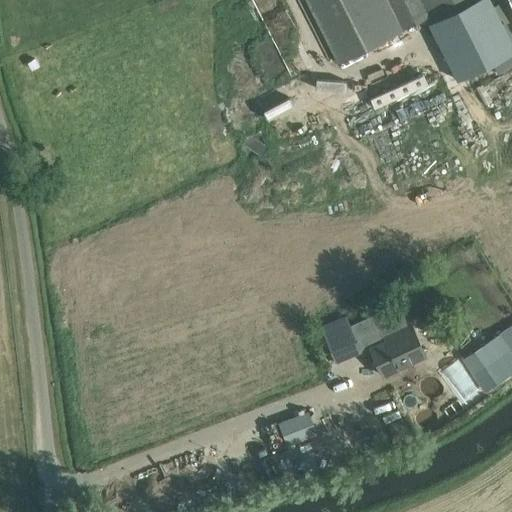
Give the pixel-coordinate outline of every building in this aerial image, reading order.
[(305,0),(338,64),(403,32),(387,0),(305,0)] [(511,44),(492,4),(489,0),(416,0),(434,33),(458,81),(511,54),(511,44)] [(401,286),(394,289),(397,297),(405,293),(401,286)] [(511,302),(502,308),(509,319),(511,316),(511,302)] [(374,315),(350,325),(361,352),(371,348),(372,351),(383,374),(424,355),(415,337),(413,332),(412,329),(410,329),(401,309),(394,312),(376,321),(374,315)] [(347,318),(322,329),(337,364),(362,353),(361,352),(350,325),(347,318)] [(511,352),(500,334),(462,360),(484,391),(511,372),(511,352)] [(306,411),(277,423),(285,446),(315,434),(306,411)]
